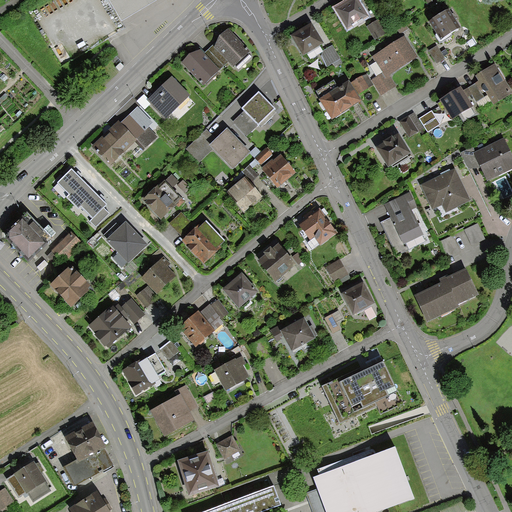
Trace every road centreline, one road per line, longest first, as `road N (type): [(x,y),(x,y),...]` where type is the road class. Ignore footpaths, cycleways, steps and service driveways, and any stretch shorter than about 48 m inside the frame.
road 1 (residential): [(134,464),(400,326)]
road 2 (residential): [(511,36),(320,155)]
road 3 (residential): [(62,143),(203,286)]
road 4 (residential): [(213,0),(78,128)]
road 5 (residential): [(203,286),(333,184)]
road 6 (residential): [(489,511),(420,361)]
road 7 (residential): [(400,326),(333,184)]
road 8 (residential): [(420,361),(493,320),(511,249)]
road 9 (residential): [(92,377),(203,286)]
road 10 (primary): [(92,377),(0,277)]
road 11 (residential): [(320,155),(265,39)]
road 12 (residential): [(105,397),(0,463)]
